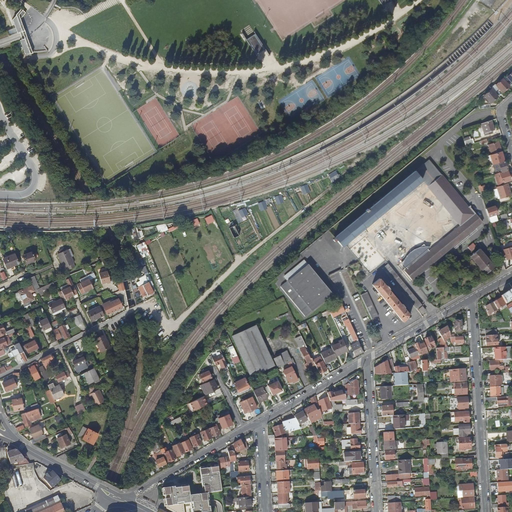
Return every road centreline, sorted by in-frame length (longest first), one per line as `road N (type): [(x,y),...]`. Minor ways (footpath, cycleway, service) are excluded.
road 1 (track): [(332,186),(167,331),(143,304)]
road 2 (residential): [(471,298),(484,511)]
road 3 (residential): [(0,377),(143,304)]
road 4 (residential): [(367,358),(376,511)]
road 5 (residential): [(242,431),(120,498)]
road 6 (residential): [(367,358),(259,420)]
road 7 (residential): [(471,298),(367,358)]
